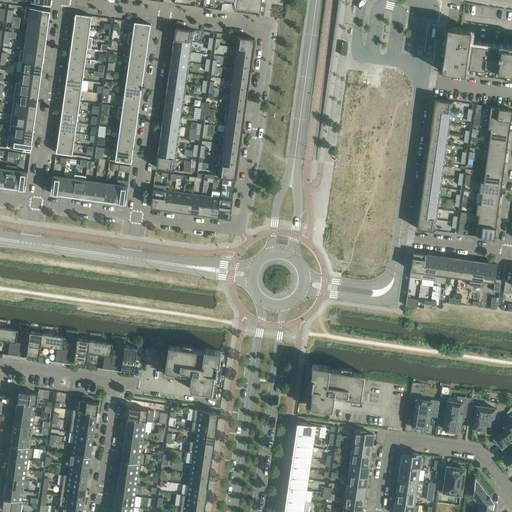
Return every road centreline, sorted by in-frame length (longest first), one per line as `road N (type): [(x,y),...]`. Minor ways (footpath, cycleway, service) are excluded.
road 1 (residential): [(0,363),(117,380),(98,511)]
road 2 (tertiary): [(265,305),(232,511)]
road 3 (tertiary): [(254,511),(284,307)]
road 4 (residential): [(67,0),(35,203)]
road 5 (residential): [(164,15),(136,218)]
road 6 (residential): [(266,30),(239,228)]
road 7 (tertiary): [(292,171),(315,0)]
road 8 (residential): [(399,236),(420,81)]
road 9 (residential): [(388,439),(473,451),(511,497)]
road 10 (residential): [(399,236),(387,289),(305,283)]
road 11 (tertiary): [(250,275),(130,258)]
